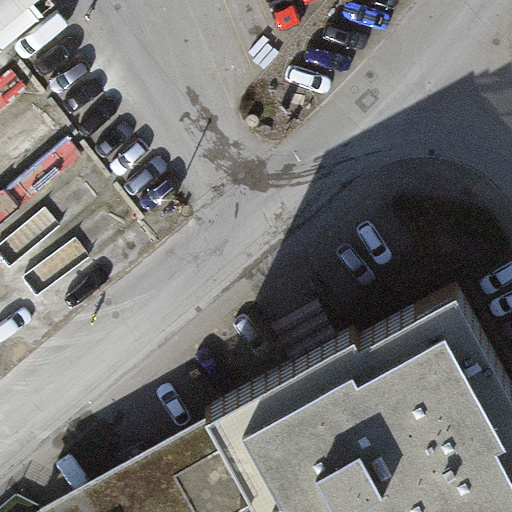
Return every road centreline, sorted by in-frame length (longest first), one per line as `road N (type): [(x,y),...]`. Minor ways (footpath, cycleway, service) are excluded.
road 1 (unclassified): [(428,57),(270,211),(0,426)]
road 2 (unclassified): [(428,57),(511,144)]
